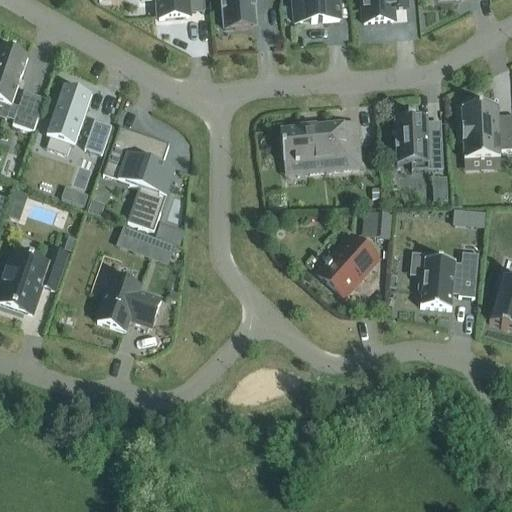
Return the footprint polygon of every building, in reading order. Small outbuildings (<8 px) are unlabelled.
[(139,0),(140,4),(157,2),(159,23),(188,20),(188,12),(201,11),(204,11),(203,0),(139,0)] [(220,0),(224,32),(255,30),(252,0),(220,0)] [(292,0),(294,25),(311,23),(311,25),(339,23),(337,3),(349,2),(349,0),(292,0)] [(361,0),(363,26),(393,24),(392,11),(406,10),(405,0),(361,0)] [(0,105),(10,110),(14,111),(0,149),(0,157),(19,164),(30,134),(12,128),(17,115),(32,120),(37,106),(15,98),(28,60),(0,50),(0,105)] [(63,90),(46,140),(74,149),(91,99),(63,90)] [(497,109),(461,111),(462,129),(461,129),(462,145),(463,145),(464,163),(500,162),(499,154),(511,153),(511,119),(498,120),(497,109)] [(17,115),(12,128),(30,134),(33,135),(38,122),(32,120),(17,115)] [(407,122),(394,123),(396,168),(411,168),(411,175),(443,173),(441,148),(427,148),(426,121),(414,122),(414,121),(407,121),(407,122)] [(94,124),(84,153),(101,158),(111,130),(94,124)] [(281,133),(280,133),(283,167),(284,166),(294,165),(295,167),(299,167),(298,165),(307,164),(309,177),(361,172),(358,147),(346,148),(343,127),(333,128),(331,128),(316,129),(313,129),(302,130),(300,131),(281,133)] [(119,131),(107,167),(122,172),(118,184),(129,188),(139,192),(127,226),(153,235),(174,174),(161,169),(169,148),(119,131)] [(76,195),(72,206),(83,210),(87,199),(76,195)] [(461,200),(453,200),(453,211),(461,211),(461,200)] [(92,204),(88,216),(99,220),(103,208),(92,204)] [(474,216),(473,231),(483,232),(484,217),(474,216)] [(374,219),(372,241),(387,242),(389,220),(374,219)] [(160,226),(155,241),(163,244),(168,229),(160,226)] [(325,270),(318,278),(344,301),(377,264),(351,241),(328,266),(327,265),(324,269),(325,270)] [(13,256),(0,294),(0,307),(31,318),(41,290),(54,294),(67,258),(51,253),(46,267),(13,256)] [(419,280),(417,296),(422,297),(421,309),(420,311),(450,313),(450,312),(452,296),(458,297),(458,301),(474,302),(478,258),(462,257),(461,270),(454,269),(454,267),(454,266),(425,263),(425,264),(423,280),(419,280)] [(511,282),(502,280),(488,326),(501,330),(500,331),(507,333),(508,332),(511,333),(511,282)] [(112,281),(97,325),(125,335),(129,324),(151,331),(160,303),(138,296),(140,291),(112,281)]
